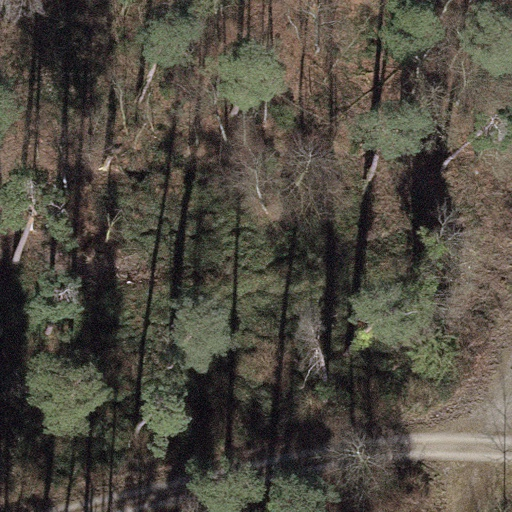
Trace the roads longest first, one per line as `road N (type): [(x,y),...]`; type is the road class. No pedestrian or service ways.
road 1 (track): [(511,457),(225,462),(0,491)]
road 2 (track): [(511,383),(473,511)]
